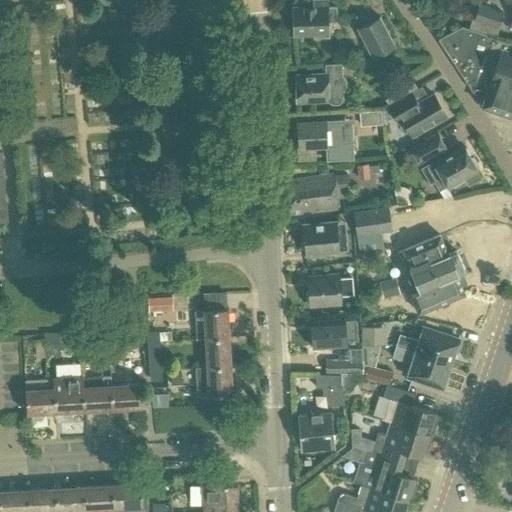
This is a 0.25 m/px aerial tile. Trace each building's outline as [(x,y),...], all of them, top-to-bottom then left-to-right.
[(293,7),(294,35),(314,34),(314,37),(328,37),(328,22),(337,21),(337,6),(328,6),(327,0),(324,0),(313,0),(314,7),(293,7)] [(469,28),(496,37),(500,27),(498,26),(503,12),(479,4),(475,19),(472,18),(469,28)] [(357,28),(373,58),(395,46),(380,16),(357,28)] [(496,37),(469,28),(462,26),(438,39),(473,91),(486,95),(483,105),(511,114),(511,53),(504,51),(508,41),(496,37)] [(295,75),(297,102),(325,100),(330,105),(337,104),(342,99),(342,91),(345,86),(345,79),(341,75),(340,65),(324,66),(324,73),(295,75)] [(414,87),(407,76),(381,92),(388,102),(414,87)] [(388,106),(395,117),(400,114),(413,136),(447,116),(434,94),(413,105),(407,95),(388,106)] [(381,123),(380,110),(359,112),(360,124),(381,123)] [(298,123),(301,161),(317,160),(316,146),(327,145),(327,143),(338,142),(337,130),(326,131),(325,121),(298,123)] [(411,148),(420,163),(446,148),(438,133),(411,148)] [(423,168),(431,183),(442,177),(448,187),(478,170),(464,147),(447,157),(446,155),(423,168)] [(0,151),(0,221),(9,221),(7,205),(4,205),(3,195),(6,195),(1,151),(0,151)] [(343,173),(286,180),(290,211),(339,206),(338,202),(346,201),(343,173)] [(357,236),(382,233),(392,231),(388,206),(353,211),(357,236)] [(303,226),(306,252),(346,249),(344,223),(336,224),(336,223),(303,226)] [(382,233),(357,236),(359,251),(384,247),(382,233)] [(403,250),(412,270),(447,255),(438,235),(403,250)] [(420,289),(455,274),(464,270),(456,251),(447,255),(412,270),(413,273),(408,275),(413,287),(418,285),(420,289)] [(308,278),(310,304),(327,302),(327,305),(341,304),(341,297),(353,296),(351,277),(339,278),(339,273),(325,274),(325,277),(308,278)] [(455,274),(420,289),(421,291),(411,295),(418,313),(464,293),(455,274)] [(384,298),(396,294),(391,279),(380,282),(384,298)] [(148,298),(149,311),(173,310),(172,296),(148,298)] [(206,339),(229,338),(227,309),(196,310),(198,339),(206,339)] [(358,309),(350,310),(350,318),(359,318),(358,309)] [(311,320),(313,348),(346,345),(345,341),(358,340),(356,320),(344,321),(344,318),(311,320)] [(361,326),(362,344),(385,344),(385,326),(361,326)] [(396,346),(450,362),(458,338),(422,327),(418,340),(400,334),(396,346)] [(140,329),(133,329),(133,342),(141,341),(140,329)] [(80,331),(81,356),(98,356),(96,330),(80,331)] [(101,331),(101,341),(115,340),(115,330),(101,331)] [(148,331),(149,342),(161,342),(160,331),(148,331)] [(44,344),(58,343),(58,334),(44,334),(44,344)] [(206,339),(207,368),(231,367),(229,338),(206,339)] [(115,340),(101,341),(102,351),(116,350),(115,340)] [(149,342),(150,372),(162,371),(161,342),(149,342)] [(59,353),(58,343),(44,344),(45,354),(59,353)] [(450,362),(396,346),(393,357),(412,362),(408,376),(443,387),(450,362)] [(97,367),(102,371),(108,364),(101,358),(97,363),(97,367)] [(326,374),(341,374),(350,373),(361,373),(361,360),(350,360),(326,359),(326,374)] [(364,376),(390,383),(393,372),(368,365),(364,376)] [(231,367),(207,368),(196,369),(197,382),(208,382),(209,396),(232,394),(231,367)] [(162,371),(150,372),(151,381),(163,380),(162,371)] [(183,373),(171,374),(172,385),(183,384),(183,373)] [(341,374),(326,374),(316,374),(316,387),(341,388),(341,374)] [(83,387),(84,410),(114,408),(112,385),(112,376),(111,376),(103,377),(103,385),(83,387)] [(53,379),(54,388),(55,411),(84,410),(83,387),(83,377),(53,379)] [(112,385),(114,408),(141,406),(140,383),(112,385)] [(392,422),(428,433),(435,412),(412,405),(416,394),(387,384),(383,396),(391,399),(384,420),(392,422)] [(55,411),(54,388),(26,390),(27,413),(55,411)] [(152,407),(168,406),(167,394),(152,395),(152,407)] [(299,416),(303,450),(335,446),(331,412),(299,416)] [(372,451),(395,459),(398,448),(421,455),(428,433),(392,422),(388,434),(379,431),(375,442),(372,451)] [(372,451),(375,442),(366,439),(363,449),(368,450),(372,451)] [(378,464),(371,487),(407,499),(414,477),(391,470),(395,459),(372,451),(368,450),(365,460),(378,464)] [(114,508),(113,511),(143,511),(143,506),(142,497),(142,483),(112,485),(114,508)] [(203,484),(203,511),(237,511),(237,484),(203,484)] [(402,511),(407,499),(371,487),(360,484),(356,498),(343,494),(337,498),(333,511),(335,511),(402,511)] [(83,487),(84,510),(114,508),(112,485),(83,487)] [(83,487),(56,488),(58,511),(84,510),(83,487)] [(58,511),(56,488),(28,490),(29,511),(57,511),(58,511)] [(1,491),(1,511),(29,511),(28,490),(1,491)] [(154,503),(153,511),(166,511),(166,503),(154,503)]
